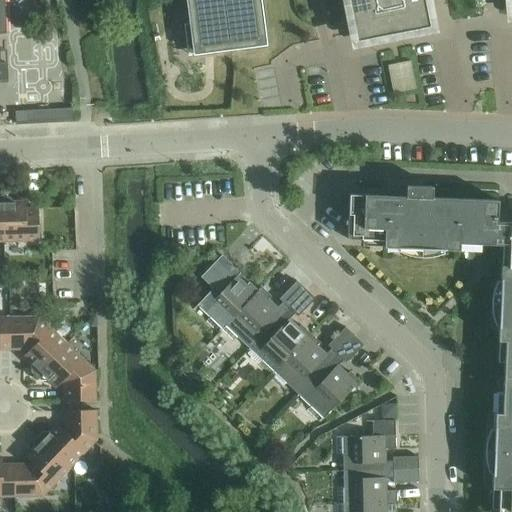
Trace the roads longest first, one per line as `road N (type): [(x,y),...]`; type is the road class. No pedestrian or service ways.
road 1 (residential): [(259,137),(266,206),(432,372),(438,511)]
road 2 (residential): [(259,137),(0,152)]
road 3 (residential): [(511,136),(404,130),(259,137)]
